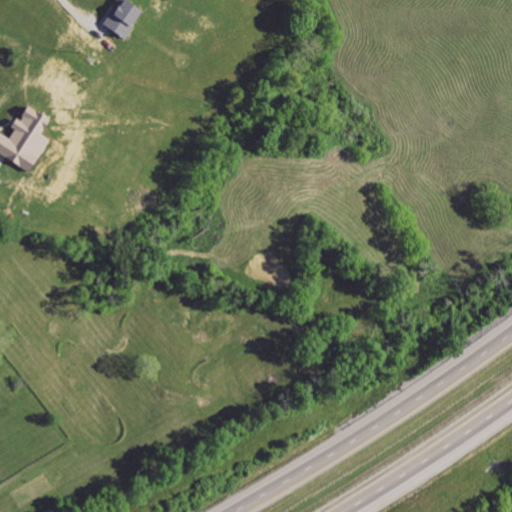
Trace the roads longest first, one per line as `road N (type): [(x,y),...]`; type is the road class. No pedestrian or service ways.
road 1 (motorway): [(511,340),(243,511)]
road 2 (motorway): [(350,511),(511,400)]
